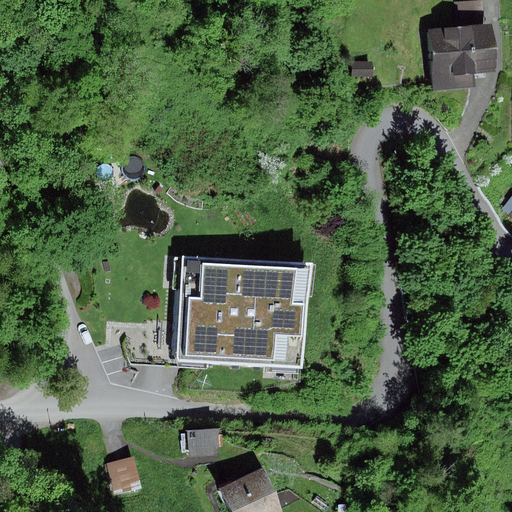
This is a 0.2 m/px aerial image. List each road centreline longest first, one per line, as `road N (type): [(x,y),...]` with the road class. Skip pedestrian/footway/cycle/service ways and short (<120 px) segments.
road 1 (residential): [(30,410),(344,416),(393,394),(403,360),(377,141),(404,115),(430,123),(445,139),(494,240),(511,255)]
road 2 (track): [(86,411),(60,289),(0,174)]
